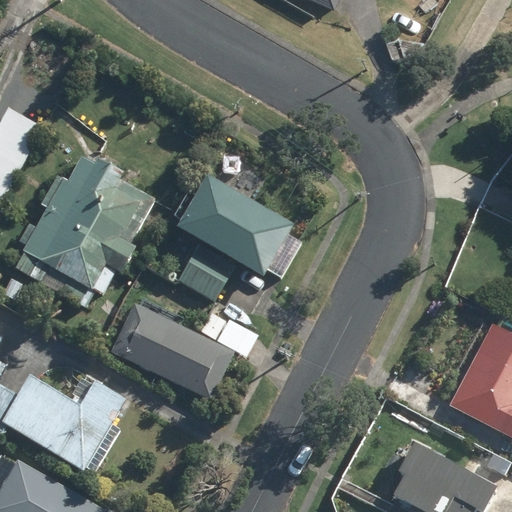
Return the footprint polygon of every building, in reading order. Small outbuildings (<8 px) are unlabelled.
[(298,0),(332,16),(339,0),(298,0)] [(35,76),(0,138),(0,218),(1,219),(70,96),(35,76)] [(35,246),(22,268),(94,309),(105,291),(113,295),(127,270),(133,273),(142,257),(147,248),(140,244),(165,199),(132,180),(136,173),(126,164),(110,159),(107,164),(90,154),(74,181),(65,176),(27,242),(35,246)] [(309,225),(221,175),(191,227),(279,277),(309,225)] [(206,243),(184,281),(223,303),(245,265),(206,243)] [(142,303),(118,353),(221,401),(244,351),(142,303)] [(511,342),(489,330),(446,410),(511,445),(511,342)] [(0,357),(11,340),(0,332),(0,433),(8,439),(17,425),(93,473),(96,468),(103,472),(130,429),(123,424),(139,400),(95,373),(80,398),(41,374),(27,397),(0,379),(0,357)] [(394,483),(383,504),(398,511),(477,511),(487,494),(405,450),(389,480),(394,483)] [(117,511),(26,460),(0,504),(0,511),(117,511)]
